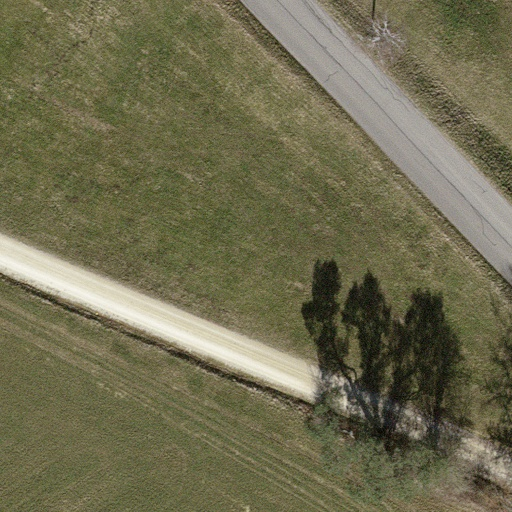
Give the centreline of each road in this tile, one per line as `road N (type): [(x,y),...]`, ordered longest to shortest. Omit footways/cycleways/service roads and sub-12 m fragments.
road 1 (track): [(0,247),(511,470)]
road 2 (unclassified): [(291,0),(511,227)]
